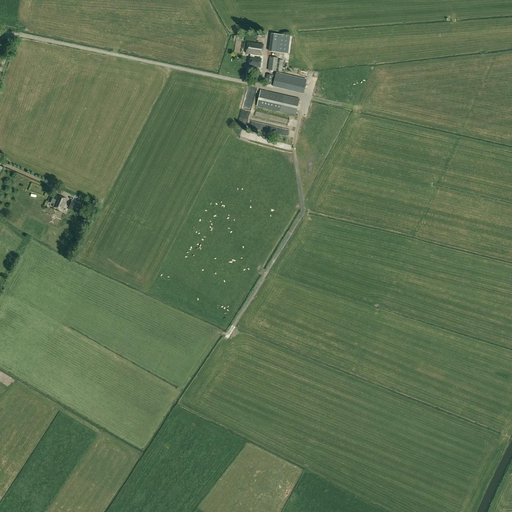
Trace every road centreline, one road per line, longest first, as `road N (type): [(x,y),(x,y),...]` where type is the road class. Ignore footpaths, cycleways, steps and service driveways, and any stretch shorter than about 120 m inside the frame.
road 1 (unclassified): [(10,33),(245,82)]
road 2 (track): [(228,334),(302,212),(294,147)]
